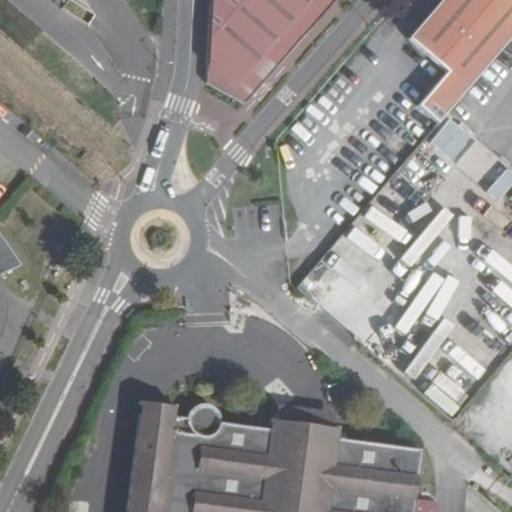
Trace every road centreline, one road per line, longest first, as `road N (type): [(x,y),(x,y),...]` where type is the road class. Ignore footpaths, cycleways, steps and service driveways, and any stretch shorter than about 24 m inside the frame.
road 1 (unclassified): [(196,245),(454,452),(446,511)]
road 2 (unclassified): [(188,215),(373,0)]
road 3 (unclassified): [(8,511),(130,268)]
road 4 (unclassified): [(193,0),(189,81),(147,201)]
